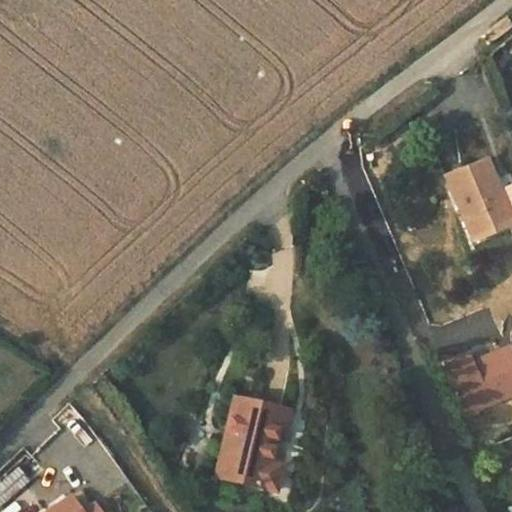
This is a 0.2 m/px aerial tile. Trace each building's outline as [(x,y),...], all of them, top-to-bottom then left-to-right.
[(486,159),(445,176),(472,240),(511,224),(511,194),(511,191),(501,195),(486,159)] [(510,346),(473,361),(470,355),(447,364),(467,413),(511,394),(511,350),(511,351),(510,346)] [(234,398),(215,476),(273,490),(279,466),(268,463),(277,425),(281,410),(234,398)] [(277,425),(284,427),(288,411),(281,410),(277,425)] [(18,466),(0,482),(0,509),(32,481),(18,466)] [(46,511),(98,511),(93,504),(82,511),(80,511),(70,496),(46,511)]
